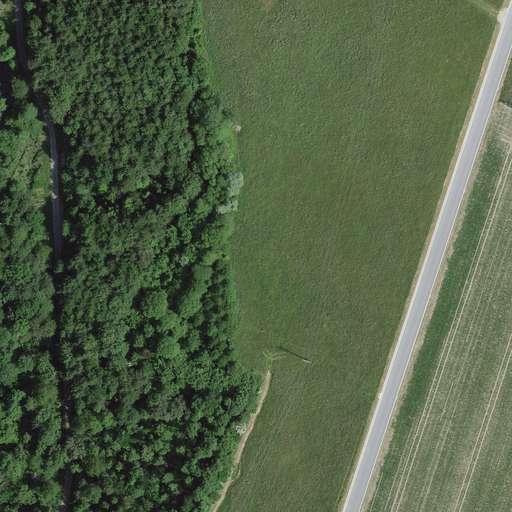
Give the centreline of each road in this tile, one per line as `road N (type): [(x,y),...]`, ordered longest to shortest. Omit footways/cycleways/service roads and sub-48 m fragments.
road 1 (tertiary): [(511,10),(349,511)]
road 2 (track): [(63,511),(69,414),(53,149),(24,65),(17,0)]
